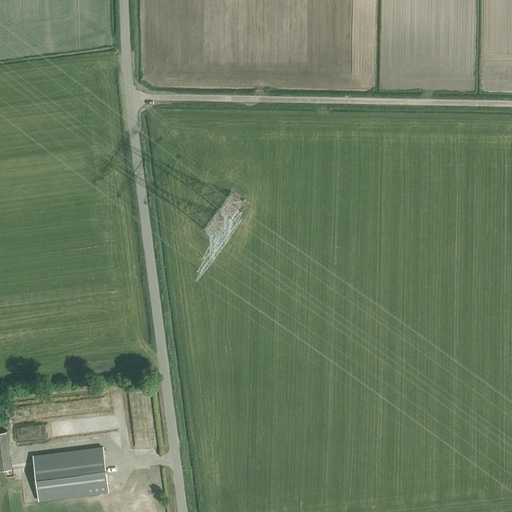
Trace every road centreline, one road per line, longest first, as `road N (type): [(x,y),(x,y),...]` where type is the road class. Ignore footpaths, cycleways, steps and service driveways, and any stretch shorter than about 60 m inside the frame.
road 1 (unclassified): [(181,511),(130,98)]
road 2 (unclassified): [(511,105),(130,98)]
